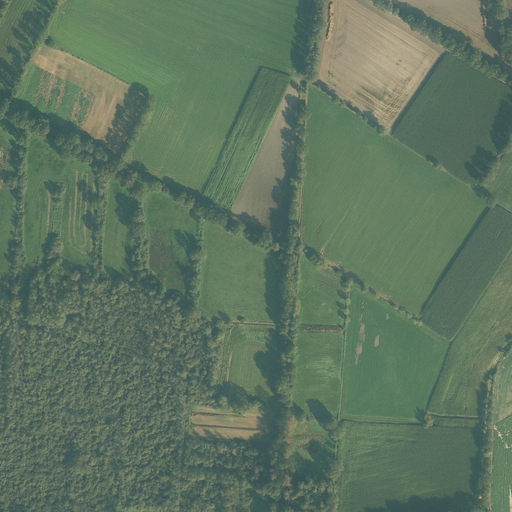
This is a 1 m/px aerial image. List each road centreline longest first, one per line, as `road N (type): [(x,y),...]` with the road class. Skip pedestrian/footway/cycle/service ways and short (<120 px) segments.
road 1 (track): [(0,110),(292,259),(276,511)]
road 2 (track): [(317,0),(292,259)]
road 3 (track): [(511,341),(490,374),(480,503),(453,511)]
road 4 (residential): [(369,0),(511,85)]
